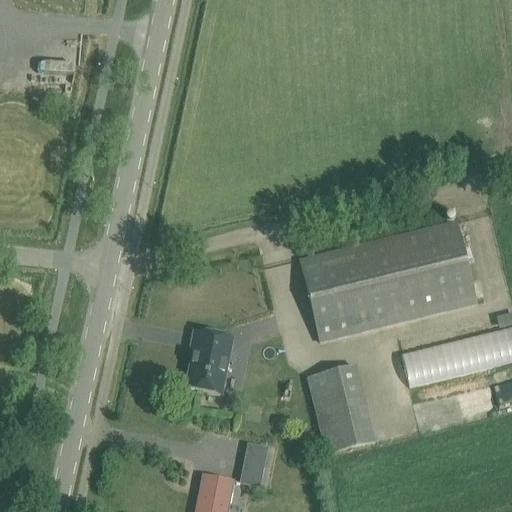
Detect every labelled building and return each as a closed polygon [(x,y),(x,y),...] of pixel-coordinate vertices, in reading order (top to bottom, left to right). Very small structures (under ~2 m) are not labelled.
[(456,225),(300,263),(320,345),(476,306),(456,225)] [(511,317),(497,321),(500,333),(511,329),(511,317)] [(511,329),(500,333),(402,356),(410,389),(511,363),(511,329)] [(194,352),(186,392),(220,398),(231,342),(195,335),(191,352),(194,352)] [(306,382),(325,458),(374,446),(356,370),(306,382)] [(511,383),(470,394),(476,416),(511,407),(511,383)] [(266,459),(246,456),(241,478),(261,482),(266,459)] [(258,511),(253,486),(224,493),(227,511),(258,511)]
